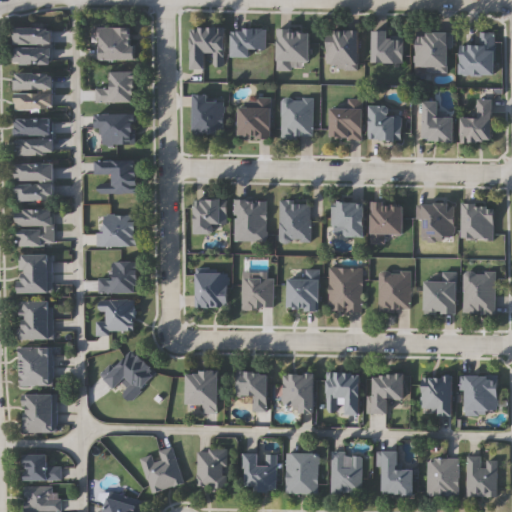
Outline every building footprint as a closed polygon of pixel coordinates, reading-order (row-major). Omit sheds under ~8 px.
[(15,46),(15,27),(53,27),(52,46),(15,46)] [(100,28),(136,28),(136,60),(100,60),(100,28)] [(193,28),(226,28),(226,67),(214,67),(214,55),(208,54),(207,69),(193,68),(193,28)] [(253,58),(234,58),(234,28),(267,28),(267,50),(253,50),(253,58)] [(279,70),(279,30),(311,30),(311,62),(303,62),(303,70),(279,70)] [(360,69),(328,69),(328,30),(360,30),(360,69)] [(404,63),(374,63),(374,30),(390,30),(390,39),(404,39),(404,63)] [(418,31),(452,32),(451,70),(417,69),(418,31)] [(497,33),(497,75),(462,75),(462,44),(479,44),(479,33),(497,33)] [(15,65),(15,46),(52,46),(52,65),(15,65)] [(138,71),(138,103),(97,103),(97,87),(113,87),(113,71),(138,71)] [(53,91),(15,91),(15,73),(53,73),(53,91)] [(54,93),(54,109),(17,109),(17,93),(54,93)] [(196,134),(196,95),(226,95),(226,134),(196,134)] [(315,98),(314,139),(283,138),(283,98),(315,98)] [(364,99),(365,140),(333,140),(332,106),(347,106),(347,99),(364,99)] [(463,142),(463,117),(478,117),(478,99),(494,99),(494,142),(463,142)] [(441,116),(457,116),(457,142),(425,141),(426,100),(441,101),(441,116)] [(273,101),(273,138),(242,138),(242,101),(273,101)] [(403,140),(371,140),(372,105),(392,106),(392,114),(403,115),(403,140)] [(138,145),(104,146),(103,129),(98,129),(98,114),(137,113),(138,145)] [(17,138),(16,138),(16,118),(54,118),(54,137),(17,138)] [(54,137),(54,156),(17,156),(17,138),(54,137)] [(139,160),(139,194),(99,194),(98,160),(139,160)] [(55,163),(55,182),(18,182),(17,163),(55,163)] [(55,182),(55,201),(18,202),(18,182),(55,182)] [(228,225),(217,225),(217,235),(196,235),(196,199),(228,199),(228,225)] [(235,241),(235,201),(268,201),(268,242),(235,241)] [(312,201),(312,243),(281,243),(281,201),(312,201)] [(333,227),(333,202),(366,203),(366,237),(346,237),(347,227),(333,227)] [(405,204),(405,235),(387,235),(387,245),(372,245),(373,203),(405,204)] [(454,241),(424,241),(425,203),(455,203),(454,241)] [(464,241),(464,204),(495,204),(495,241),(464,241)] [(54,209),(54,228),(19,228),(19,210),(54,209)] [(99,247),(99,233),(105,233),(105,215),(138,215),(138,247),(99,247)] [(54,228),(55,247),(19,247),(19,228),(54,228)] [(52,255),(52,275),(20,275),(20,255),(52,255)] [(140,294),(100,294),(100,279),(114,279),(114,262),(140,262),(140,294)] [(330,312),(330,268),(364,268),(364,312),(330,312)] [(198,308),(198,270),(230,270),(230,308),(198,308)] [(305,271),(321,271),(321,311),(290,311),(290,278),(305,278),(305,271)] [(412,272),(412,312),(380,312),(380,272),(412,272)] [(427,315),(427,280),(442,280),(442,273),(459,273),(459,315),(427,315)] [(497,315),(465,315),(465,274),(497,274),(497,315)] [(52,275),(53,294),(20,294),(20,275),(52,275)] [(243,310),(243,278),(275,278),(275,310),(243,310)] [(136,300),(136,333),(99,334),(98,300),(136,300)] [(20,321),(20,302),(53,302),(53,321),(20,321)] [(20,341),(20,321),(53,321),(53,341),(20,341)] [(19,367),(19,347),(53,347),(53,367),(19,367)] [(132,402),(106,378),(132,348),(159,372),(132,402)] [(19,387),(19,367),(53,367),(53,387),(19,387)] [(205,405),(188,404),(188,371),(220,371),(220,414),(205,414),(205,405)] [(254,412),(254,397),(238,397),(239,372),(270,373),(269,413),(254,412)] [(362,415),(347,414),(347,403),(340,403),(340,414),(327,413),(329,372),(363,374),(362,415)] [(300,414),(300,406),(283,406),(283,374),(316,374),(316,414),(300,414)] [(372,376),(406,375),(407,400),(390,401),(390,414),(373,414),(372,376)] [(499,376),(500,414),(466,415),(465,376),(499,376)] [(455,414),(424,414),(424,378),(455,378),(455,414)] [(57,394),(57,414),(23,414),(23,394),(57,394)] [(57,414),(57,433),(23,433),(23,414),(57,414)] [(185,485),(152,494),(143,457),(175,449),(185,485)] [(198,489),(198,450),(228,450),(228,489),(198,489)] [(333,494),(333,452),(347,452),(347,457),(363,457),(363,494),(333,494)] [(401,470),(416,470),(416,495),(385,495),(385,452),(401,452),(401,470)] [(319,494),(287,494),(287,453),(319,453),(319,494)] [(278,492),(247,492),(247,454),(278,454),(278,492)] [(50,455),(50,467),(63,467),(63,481),(26,481),(26,455),(50,455)] [(461,497),(429,497),(429,459),(461,459),(461,497)] [(499,497),(468,497),(468,459),(499,459),(499,497)] [(63,498),(63,511),(26,511),(26,487),(55,487),(55,498),(63,498)] [(140,511),(105,511),(111,492),(143,501),(140,511)]
